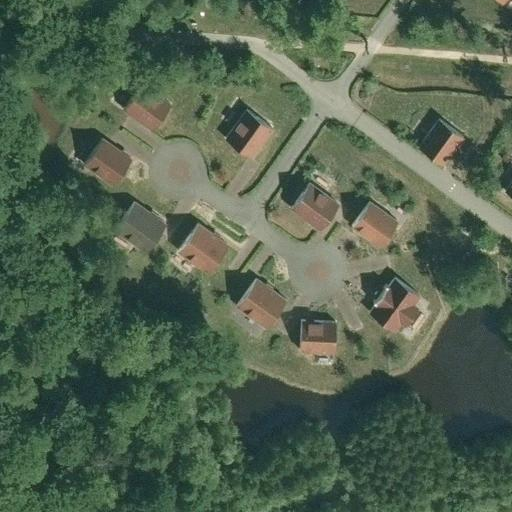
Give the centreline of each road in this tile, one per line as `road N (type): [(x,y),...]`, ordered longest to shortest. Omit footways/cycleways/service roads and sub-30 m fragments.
road 1 (residential): [(0,11),(258,36),(330,91)]
road 2 (track): [(258,36),(511,55)]
road 3 (residential): [(330,91),(511,222)]
road 4 (residential): [(330,91),(247,212)]
road 5 (residential): [(199,175),(182,186),(163,180),(156,164),(160,151),(178,141),(194,147),(201,163)]
